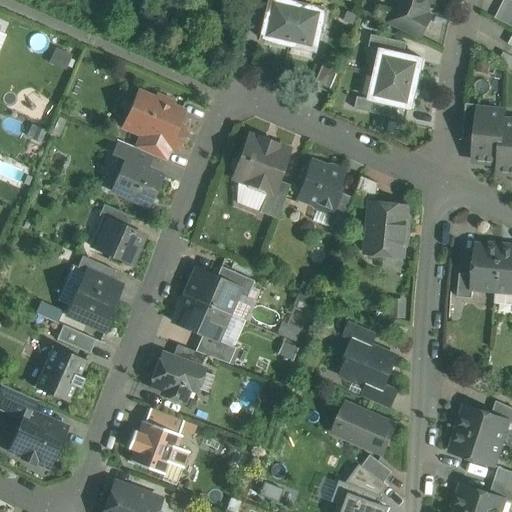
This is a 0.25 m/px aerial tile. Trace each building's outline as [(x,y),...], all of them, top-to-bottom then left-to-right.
[(286,0),(271,0),(270,6),(262,40),(290,46),(299,3),(286,0)] [(401,0),(401,1),(423,12),(426,0),(431,0),(435,1),(435,0),(401,0)] [(511,24),(511,0),(503,0),(496,19),(511,24)] [(401,1),(399,1),(389,22),(421,38),(431,16),(423,12),(401,1)] [(327,9),(299,3),(290,46),(317,52),(324,22),(327,9)] [(407,43),(372,35),(369,47),(380,50),(381,49),(404,55),(407,43)] [(404,55),(381,49),(380,50),(375,75),(418,84),(424,59),(404,55)] [(511,56),(504,52),(498,63),(511,70),(511,56)] [(418,84),(375,75),(369,99),(369,100),(393,105),(412,110),(418,84)] [(182,112),(138,93),(124,124),(140,131),(138,137),(171,151),(172,151),(178,137),(172,134),(182,112)] [(393,105),(369,100),(369,99),(358,97),(355,109),(390,117),(393,105)] [(480,105),(466,104),(463,140),(475,141),(478,109),(479,109),(480,105)] [(479,109),(478,109),(475,141),(473,161),(498,163),(499,163),(503,121),(504,121),(505,112),(479,109)] [(511,121),(504,121),(503,121),(499,163),(498,163),(497,172),(511,173),(511,121)] [(171,151),(138,137),(133,148),(153,157),(166,162),(171,151)] [(285,150),(251,137),(246,140),(238,159),(236,159),(234,160),(231,168),(232,170),(234,171),(233,173),(236,179),(267,191),(273,193),(278,181),(287,155),(285,150)] [(132,147),(117,141),(111,154),(124,159),(127,160),(132,147)] [(133,148),(132,147),(127,160),(148,169),(153,157),(133,148)] [(127,160),(124,159),(110,191),(147,207),(158,185),(162,175),(148,169),(127,160)] [(345,175),(311,163),(298,198),(330,210),(331,211),(338,192),(345,175)] [(378,183),(362,176),(352,206),(371,208),(371,203),(376,204),(378,183)] [(273,193),(267,191),(259,213),(276,219),(289,185),(278,181),(273,193)] [(353,198),(338,192),(331,211),(330,210),(325,225),(341,231),(353,198)] [(369,231),(405,233),(408,207),(376,204),(371,203),(371,208),(369,231)] [(132,217),(103,204),(98,216),(105,219),(128,228),(132,217)] [(128,228),(105,219),(93,248),(129,264),(142,235),(128,228)] [(405,233),(369,231),(367,252),(371,258),(381,259),(386,254),(403,256),(405,233)] [(500,247),(476,245),(474,275),(472,289),(473,289),(496,291),(500,247)] [(511,248),(500,247),(496,291),(495,303),(511,304),(511,248)] [(114,271),(81,256),(76,268),(85,272),(86,271),(110,282),(114,271)] [(253,281),(220,267),(216,278),(239,288),(237,293),(246,297),(253,281)] [(216,278),(196,269),(184,294),(228,314),(237,293),(239,288),(216,278)] [(110,282),(86,271),(85,272),(67,314),(105,331),(117,303),(113,302),(120,286),(110,282)] [(474,275),(460,273),(457,297),(472,298),(473,289),(472,289),(474,275)] [(228,314),(184,294),(172,322),(202,335),(216,341),(217,341),(228,314)] [(375,335),(350,324),(345,336),(354,340),(355,339),(371,346),(375,335)] [(95,340),(62,325),(56,340),(89,354),(95,340)] [(216,341),(202,335),(194,351),(204,355),(228,364),(235,348),(217,341),(216,341)] [(371,346),(355,339),(354,340),(339,374),(367,386),(381,392),(384,386),(397,357),(371,346)] [(194,351),(176,345),(171,359),(199,369),(204,355),(194,351)] [(87,362),(51,346),(51,348),(52,348),(36,386),(34,385),(33,387),(69,402),(69,401),(68,401),(74,386),(80,388),(84,379),(79,376),(85,363),(86,363),(87,362)] [(171,359),(167,357),(164,366),(158,364),(150,385),(164,390),(163,395),(182,402),(188,387),(195,390),(203,371),(199,369),(171,359)] [(65,428),(30,413),(35,401),(3,386),(0,392),(0,408),(23,419),(10,450),(23,456),(22,458),(33,462),(34,461),(48,467),(53,455),(58,458),(65,442),(60,439),(65,428)] [(397,391),(384,386),(381,392),(367,386),(362,397),(389,409),(397,391)] [(511,407),(496,401),(492,415),(508,420),(508,421),(511,422),(511,407)] [(396,425),(346,403),(336,428),(347,433),(345,437),(383,454),(396,425)] [(492,415),(466,406),(459,429),(500,443),(508,421),(508,420),(492,415)] [(183,421),(149,408),(144,422),(178,435),(183,421)] [(144,422),(141,421),(141,422),(146,425),(143,434),(133,431),(127,448),(133,451),(129,462),(163,475),(167,463),(182,468),(188,452),(176,448),(181,436),(178,435),(144,422)] [(500,443),(459,429),(451,452),(493,466),(500,443)] [(393,472),(370,455),(362,466),(384,483),(393,472)] [(511,471),(498,467),(494,481),(511,486),(511,471)] [(388,511),(390,508),(379,504),(382,496),(340,481),(332,502),(338,504),(334,511),(388,511)] [(511,486),(494,481),(490,494),(504,499),(511,502),(511,486)] [(155,511),(160,499),(114,482),(103,511),(155,511)] [(490,494),(462,485),(455,508),(467,511),(499,511),(504,499),(490,494)]
